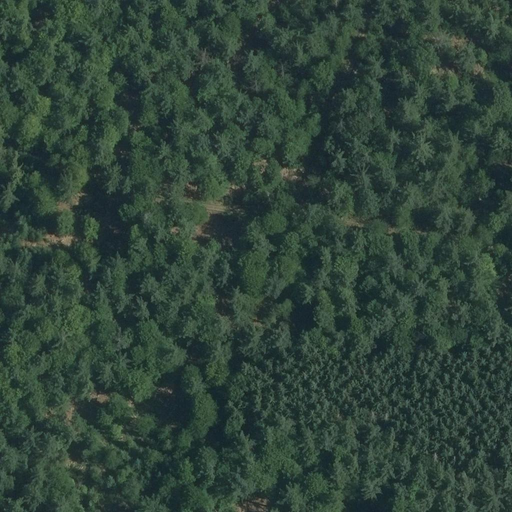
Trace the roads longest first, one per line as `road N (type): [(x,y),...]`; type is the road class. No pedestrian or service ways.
road 1 (track): [(186,511),(295,220)]
road 2 (track): [(0,130),(110,179),(295,220)]
road 3 (track): [(295,220),(377,0)]
road 4 (track): [(295,220),(511,261)]
